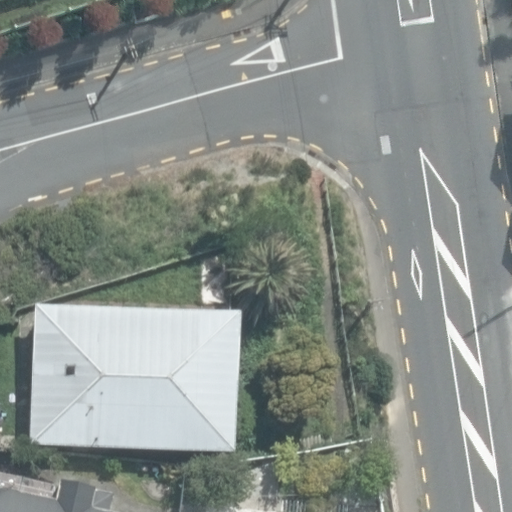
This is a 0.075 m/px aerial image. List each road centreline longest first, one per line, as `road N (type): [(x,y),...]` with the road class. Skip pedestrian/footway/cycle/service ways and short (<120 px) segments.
road 1 (secondary): [(422,39),(496,511)]
road 2 (residential): [(422,39),(0,150)]
